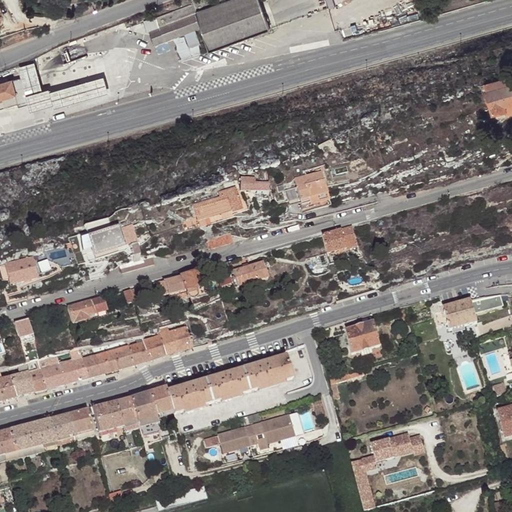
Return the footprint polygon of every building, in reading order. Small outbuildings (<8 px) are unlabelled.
[(197,14),(192,0),(191,0),(156,13),(161,29),(151,33),(156,48),(203,32),(197,14)] [(192,0),(197,14),(236,0),(192,0)] [(236,0),(197,14),(203,32),(210,52),(271,31),(259,0),(236,0)] [(161,29),(156,13),(145,17),(151,33),(161,29)] [(35,60),(24,64),(36,109),(54,105),(54,106),(108,93),(104,77),(51,92),(50,88),(42,90),(35,60)] [(36,109),(24,64),(20,65),(25,84),(30,101),(32,110),(36,109)] [(509,76),(485,83),(487,90),(511,84),(509,76)] [(0,108),(30,101),(25,84),(17,86),(16,80),(0,84),(0,108)] [(511,88),(511,84),(487,90),(493,113),(506,109),(505,104),(511,102),(511,88)] [(322,173),(294,181),(302,206),(310,203),(311,207),(330,201),(322,173)] [(256,180),(241,180),(241,192),(256,192),(256,180)] [(218,195),(220,199),(192,208),(197,223),(198,223),(200,230),(207,228),(207,227),(211,226),(209,219),(208,215),(230,208),(231,212),(232,214),(243,211),(236,189),(218,195)] [(230,208),(208,215),(209,219),(231,212),(230,208)] [(352,227),(323,235),(328,255),(357,247),(352,227)] [(116,228),(83,237),(86,246),(91,245),(92,249),(94,256),(117,249),(127,247),(123,231),(116,228)] [(134,228),(123,231),(127,247),(138,244),(134,228)] [(207,239),(210,247),(235,240),(232,232),(207,239)] [(84,251),(92,249),(91,245),(86,246),(83,237),(84,251)] [(138,248),(132,249),(134,258),(140,256),(138,248)] [(119,254),(117,249),(94,256),(96,261),(119,254)] [(41,252),(34,254),(37,263),(44,261),(41,252)] [(122,263),(124,271),(156,263),(154,254),(122,263)] [(326,256),(316,259),(320,269),(330,266),(326,256)] [(6,268),(11,287),(23,284),(21,280),(37,275),(33,260),(6,268)] [(263,262),(233,271),(238,288),(268,280),(263,262)] [(177,278),(181,292),(184,291),(186,297),(187,299),(188,301),(190,301),(192,301),(194,302),(195,301),(196,301),(197,299),(197,298),(197,297),(197,296),(197,291),(205,289),(203,281),(212,278),(216,277),(213,266),(177,276),(177,278)] [(39,282),(37,275),(21,280),(23,284),(11,287),(13,293),(27,289),(26,285),(39,282)] [(160,283),(164,297),(181,292),(177,278),(160,283)] [(197,299),(196,301),(217,294),(212,278),(203,281),(205,289),(197,291),(197,296),(197,297),(197,298),(197,299)] [(160,281),(152,284),(156,299),(164,297),(160,283),(160,281)] [(130,290),(123,292),(126,304),(133,302),(130,290)] [(501,296),(501,295),(485,298),(471,301),(443,308),(442,305),(434,308),(436,314),(438,313),(442,326),(448,325),(450,332),(478,324),(474,309),(487,306),(502,304),(501,296)] [(72,306),(68,307),(72,324),(88,319),(86,315),(95,313),(91,300),(72,306)] [(25,319),(16,322),(19,332),(28,330),(25,319)] [(374,322),(346,331),(352,355),(381,346),(374,322)] [(161,334),(167,356),(192,348),(186,326),(161,334)] [(313,332),(301,335),(312,376),(312,378),(312,380),(311,382),(326,378),(313,332)] [(161,334),(143,340),(149,362),(167,356),(161,334)] [(126,340),(80,351),(82,358),(82,359),(88,380),(134,367),(128,347),(128,345),(126,340)] [(128,347),(134,367),(149,362),(143,340),(128,345),(128,347)] [(334,343),(319,348),(320,355),(336,351),(334,343)] [(38,360),(41,369),(47,390),(88,380),(82,359),(82,358),(80,351),(38,360)] [(166,391),(172,411),(173,415),(292,379),(285,355),(166,391)] [(41,369),(28,372),(35,394),(47,390),(41,369)] [(368,369),(332,380),(334,386),(336,385),(370,375),(370,374),(368,369)] [(28,372),(10,377),(17,399),(35,394),(28,372)] [(10,377),(0,379),(0,392),(3,403),(17,399),(10,377)] [(334,386),(332,380),(328,381),(333,400),(340,398),(336,385),(334,386)] [(165,387),(148,392),(155,415),(172,411),(166,391),(165,387)] [(148,392),(131,398),(137,420),(137,423),(141,438),(160,433),(156,418),(155,415),(148,392)] [(131,398),(117,401),(123,424),(137,420),(131,398)] [(117,401),(92,408),(99,433),(123,427),(123,424),(117,401)] [(325,412),(322,402),(313,404),(316,415),(325,412)] [(511,437),(511,407),(500,411),(508,439),(511,437)] [(87,409),(68,414),(73,435),(93,430),(87,409)] [(172,411),(155,415),(157,420),(173,415),(172,411)] [(49,419),(54,440),(73,435),(68,414),(49,419)] [(254,429),(260,450),(269,448),(267,444),(281,440),(296,436),(290,415),(261,423),(262,427),(254,429)] [(49,419),(36,423),(42,445),(55,442),(54,440),(49,419)] [(36,423),(10,430),(16,452),(42,445),(36,423)] [(250,446),(245,427),(218,435),(218,436),(204,440),(206,448),(220,444),(223,453),(250,446)] [(10,430),(0,432),(0,443),(3,456),(16,452),(10,430)] [(73,435),(75,442),(94,437),(93,430),(73,435)] [(377,455),(354,460),(357,473),(368,470),(380,467),(379,461),(402,455),(401,452),(415,448),(416,452),(417,455),(428,452),(424,436),(413,438),(412,433),(398,437),(399,439),(393,440),(393,438),(374,443),(377,455)] [(55,442),(56,448),(75,442),(73,435),(54,440),(55,442)] [(281,440),(282,445),(297,440),(296,436),(281,440)] [(55,442),(42,445),(44,453),(57,449),(56,448),(55,442)] [(44,453),(42,445),(16,452),(18,459),(44,453)] [(16,452),(3,456),(5,462),(5,463),(18,459),(16,452)] [(368,470),(357,473),(364,502),(374,499),(368,470)] [(48,471),(40,473),(42,479),(50,477),(48,471)] [(158,501),(161,511),(204,500),(201,489),(158,501)] [(121,493),(110,496),(112,504),(123,502),(121,493)]
